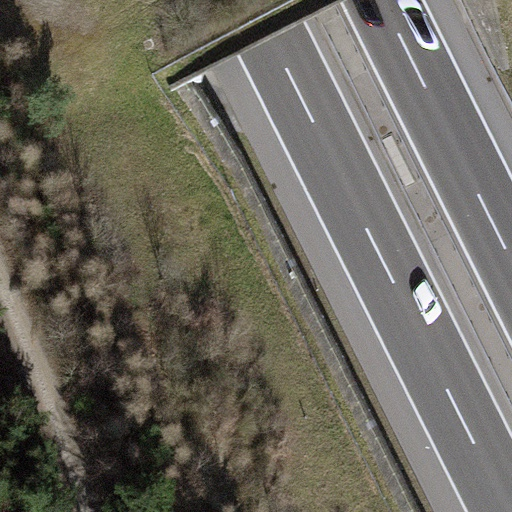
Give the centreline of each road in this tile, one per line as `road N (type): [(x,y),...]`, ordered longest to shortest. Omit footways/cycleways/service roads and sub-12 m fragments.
road 1 (motorway): [(250,0),(505,511)]
road 2 (motorway): [(511,262),(379,0)]
road 3 (track): [(0,278),(52,398),(68,511)]
